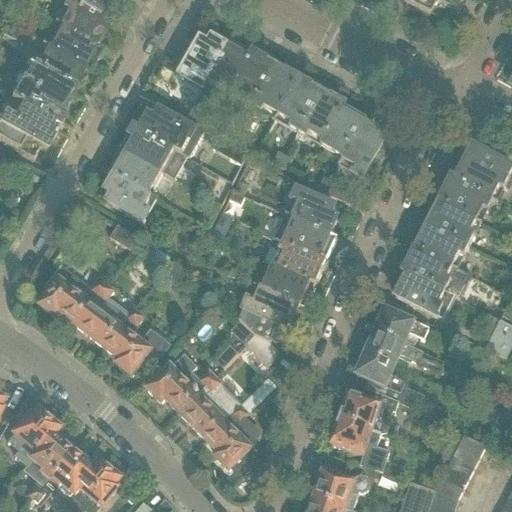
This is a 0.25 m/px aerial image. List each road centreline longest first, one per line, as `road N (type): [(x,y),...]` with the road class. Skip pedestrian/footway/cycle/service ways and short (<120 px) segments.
road 1 (residential): [(277,511),(327,345),(449,99)]
road 2 (residential): [(0,297),(170,0)]
road 3 (residential): [(203,511),(108,412),(0,337)]
road 4 (residential): [(449,99),(273,0)]
